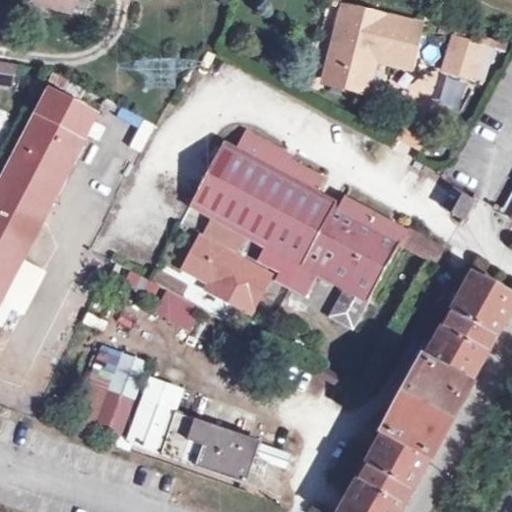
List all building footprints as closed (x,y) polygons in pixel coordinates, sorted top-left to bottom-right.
[(33,0),(33,4),(74,14),(77,0),(33,0)] [(414,26),(340,15),(330,85),(369,91),(375,56),(409,61),(414,26)] [(440,74),(490,86),(501,43),(451,30),(440,74)] [(1,63),(0,62),(0,83),(8,84),(11,64),(1,63)] [(0,298),(17,265),(93,116),(47,92),(0,183),(0,298)] [(402,128),(397,141),(419,150),(424,137),(402,128)] [(296,159),(265,142),(250,134),(237,155),(306,193),(315,175),(294,163),(296,159)] [(277,250),(306,193),(237,155),(223,148),(193,204),(215,216),(248,234),(277,250)] [(324,180),(315,175),(306,193),(314,197),(324,180)] [(302,264),(333,207),(314,197),(306,193),(277,250),(302,264)] [(476,203),(461,195),(451,212),(466,220),(471,212),(476,203)] [(356,220),(325,276),(345,287),(370,300),(406,232),(396,226),(388,222),(346,200),(339,211),(356,220)] [(302,264),(325,276),(356,220),(339,211),(333,207),(302,264)] [(392,215),(388,222),(396,226),(401,220),(392,215)] [(248,234),(215,216),(206,234),(238,251),(248,234)] [(405,249),(437,267),(439,264),(446,252),(414,233),(405,249)] [(200,239),(183,270),(214,287),(240,301),(237,308),(254,317),(274,280),(200,239)] [(302,264),(288,289),(310,301),(325,276),(302,264)] [(41,277),(17,265),(0,298),(24,310),(41,277)] [(127,282),(153,298),(160,287),(133,271),(127,282)] [(399,511),(413,488),(490,349),(511,309),(511,301),(472,281),(343,511),(399,511)] [(210,293),(237,308),(240,301),(214,287),(210,293)] [(351,333),(370,300),(345,287),(327,320),(351,333)] [(176,292),(164,314),(192,329),(204,307),(176,292)] [(105,347),(85,401),(104,408),(109,392),(116,376),(122,357),(123,354),(105,347)] [(148,366),(122,357),(116,376),(109,392),(136,402),(148,366)] [(180,399),(151,388),(130,445),(162,455),(177,414),(180,399)] [(136,402),(109,392),(104,408),(85,401),(76,427),(95,434),(97,427),(123,436),(136,402)] [(262,444),(248,439),(177,414),(162,455),(247,485),(257,459),(262,444)] [(291,456),(265,447),(262,445),(257,459),(286,470),(291,456)]
